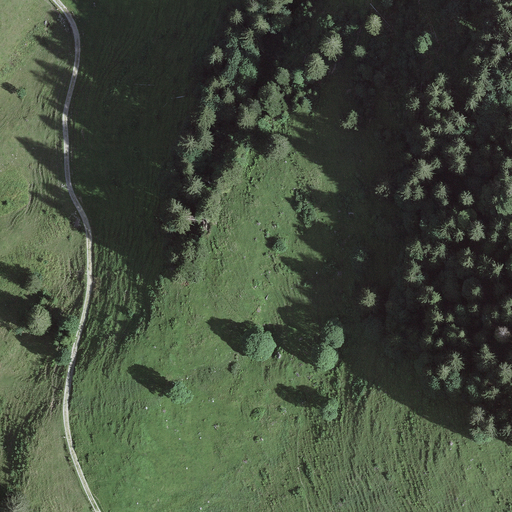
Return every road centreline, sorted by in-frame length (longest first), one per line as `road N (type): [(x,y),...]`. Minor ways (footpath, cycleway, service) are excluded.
road 1 (track): [(98,511),(65,418),(89,292),(89,236),(68,183),(66,142)]
road 2 (track): [(56,0),(78,52),(66,142)]
